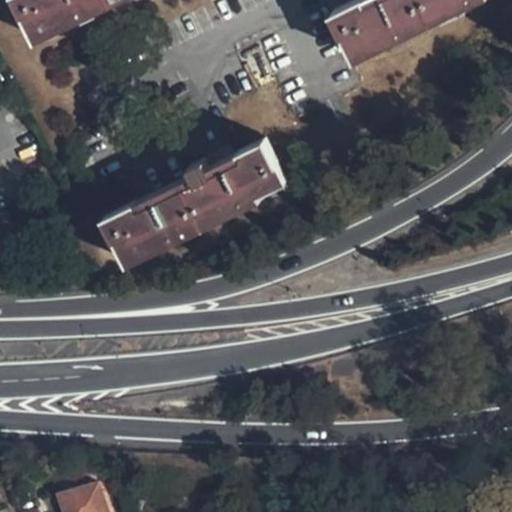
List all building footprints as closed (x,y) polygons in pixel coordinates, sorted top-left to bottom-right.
[(18,0),(32,29),(50,20),(48,17),(85,0),(18,0)] [(331,0),(356,53),(372,46),(370,41),(415,20),(417,24),(460,4),(457,0),(331,0)] [(290,172),(262,123),(207,151),(202,142),(189,150),(191,158),(99,202),(125,253),(142,246),(141,243),(184,222),(186,227),(229,207),(227,202),(290,172)] [(44,510),(44,511),(106,511),(95,478),(58,489),(63,504),(44,510)] [(22,507),(23,511),(41,511),(38,502),(22,507)]
